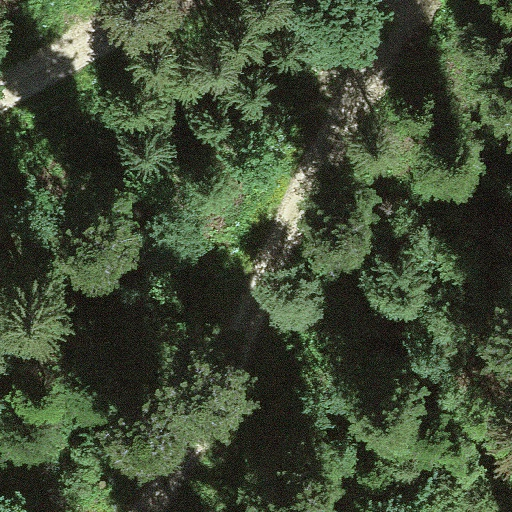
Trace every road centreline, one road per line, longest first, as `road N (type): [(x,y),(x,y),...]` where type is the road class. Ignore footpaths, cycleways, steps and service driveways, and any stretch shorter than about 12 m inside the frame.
road 1 (track): [(421,0),(432,31),(193,363),(130,511)]
road 2 (track): [(0,105),(183,0)]
